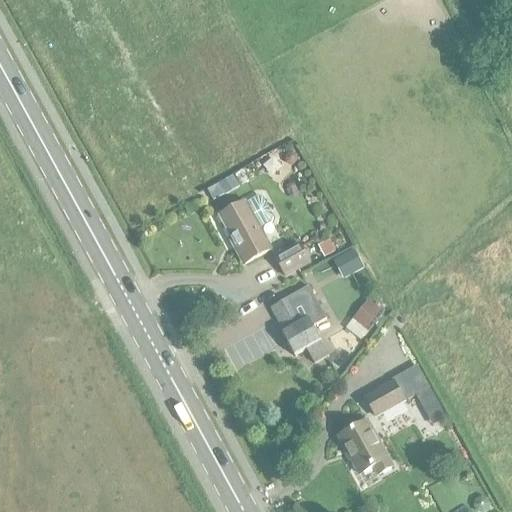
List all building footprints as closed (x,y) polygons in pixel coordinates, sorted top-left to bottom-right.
[(200,188),(295,133),(227,28),(139,78),(200,188)] [(298,162),(297,158),(293,155),(289,156),(287,160),(288,165),(292,167),(296,166),(298,162)] [(270,250),(259,230),(272,223),(273,218),(262,198),(255,197),(218,217),(245,264),(270,250)] [(298,245),(275,258),(287,278),(310,266),(298,245)] [(304,295),(315,289),(311,281),(300,288),(304,295)] [(294,295),(270,308),(277,320),(282,317),(288,330),(281,333),(294,357),(306,350),(314,364),(328,356),(294,295)] [(359,324),(369,332),(383,315),(373,307),(359,324)] [(392,383),(364,399),(375,418),(403,402),(392,383)] [(430,389),(418,395),(423,405),(435,398),(430,389)] [(367,422),(338,438),(359,475),(373,467),(377,475),(391,468),(367,422)] [(483,499),(477,502),(476,507),(477,511),(487,511),(489,511),(490,506),(488,501),(483,499)]
